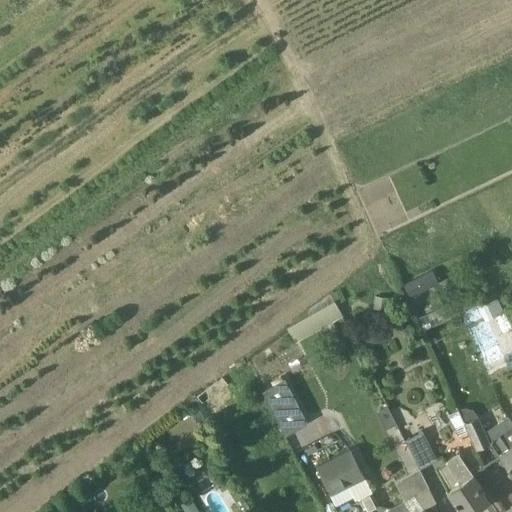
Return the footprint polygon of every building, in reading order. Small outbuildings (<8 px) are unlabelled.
[(411,295),(432,285),(427,274),(406,283),(411,295)] [(344,298),(339,290),(332,295),(336,302),(344,298)] [(375,296),(373,309),(386,310),(387,297),(375,296)] [(485,321),(503,312),(496,297),(478,306),(485,321)] [(306,424),(283,380),(260,392),(283,436),(306,424)] [(204,422),(199,411),(192,414),(197,425),(204,422)] [(475,449),(490,442),(486,434),(478,416),(463,423),(475,449)] [(511,426),(490,442),(511,473),(511,426)] [(420,469),(437,460),(422,431),(405,439),(420,469)] [(316,466),(331,494),(365,477),(351,449),(316,466)] [(483,488),(458,453),(445,462),(459,482),(447,491),(454,501),(453,502),(456,506),(457,505),(461,511),(470,511),(488,500),(481,490),(483,488)] [(389,511),(426,511),(418,500),(432,493),(429,488),(419,469),(394,483),(403,501),(389,511)] [(375,506),(368,493),(360,497),(367,510),(375,506)]
